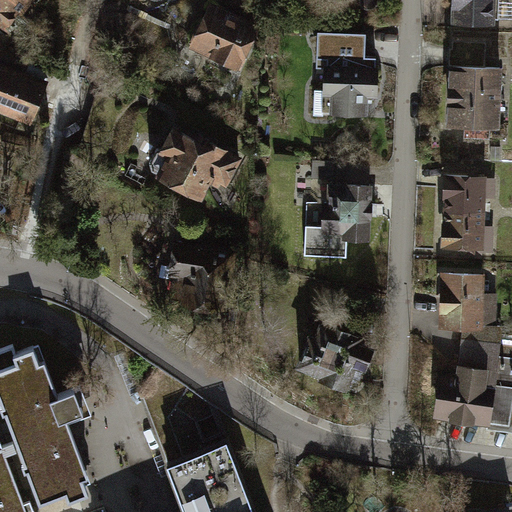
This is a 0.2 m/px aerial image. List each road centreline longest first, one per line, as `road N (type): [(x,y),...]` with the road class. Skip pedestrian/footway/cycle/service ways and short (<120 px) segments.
road 1 (residential): [(410,0),(398,456)]
road 2 (residential): [(32,268),(109,310),(237,403),(311,440),(398,456)]
road 3 (residential): [(32,268),(79,73)]
